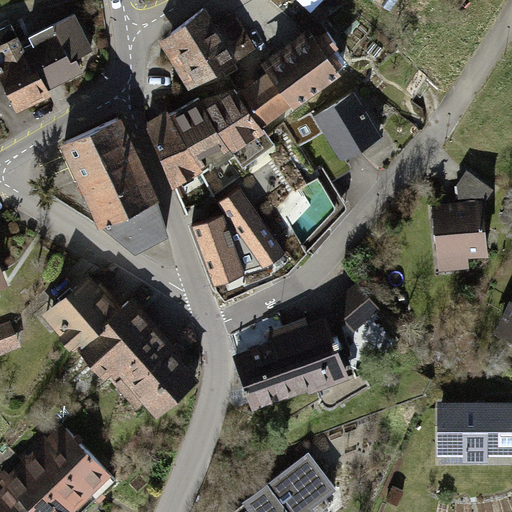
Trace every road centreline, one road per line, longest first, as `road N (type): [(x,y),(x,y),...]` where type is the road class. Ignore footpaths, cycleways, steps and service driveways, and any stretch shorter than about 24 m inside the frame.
road 1 (residential): [(511,10),(383,195),(306,281),(212,326)]
road 2 (residential): [(199,289),(167,284),(27,200),(1,165)]
road 3 (tertiary): [(199,289),(127,85)]
road 4 (tertiary): [(168,511),(221,377),(212,326)]
road 5 (tertiary): [(1,165),(127,85)]
